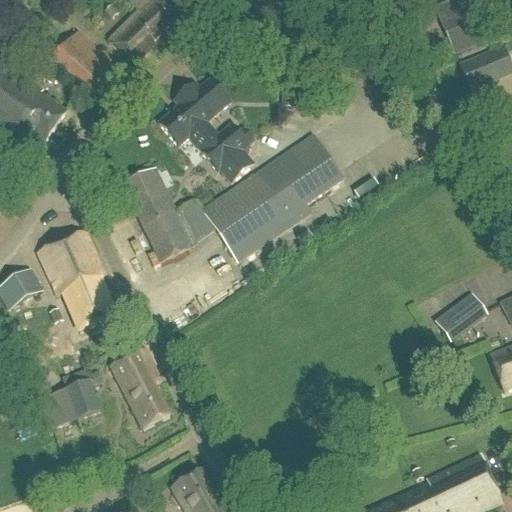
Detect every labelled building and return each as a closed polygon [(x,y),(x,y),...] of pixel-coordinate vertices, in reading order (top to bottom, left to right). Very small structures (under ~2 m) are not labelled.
[(151,2),(149,0),(129,0),(137,7),(141,3),(145,8),(108,45),(132,69),(176,25),(152,1),(151,2)] [(497,0),(468,0),(482,32),(507,22),(497,0)] [(482,45),(470,17),(441,30),(453,58),(482,45)] [(48,36),(33,23),(19,38),(34,51),(48,36)] [(91,103),(116,73),(76,39),(51,68),(91,103)] [(42,96),(2,69),(0,72),(0,139),(21,153),(31,139),(43,148),(65,116),(40,99),(42,96)] [(193,88),(183,97),(207,125),(229,106),(210,84),(198,94),(193,88)] [(176,151),(189,141),(203,129),(207,125),(183,97),(173,105),(177,111),(157,128),(176,151)] [(203,129),(189,141),(200,154),(198,156),(215,176),(218,174),(230,188),(251,170),(244,161),(246,159),(248,140),(243,135),(238,139),(230,129),(215,142),(203,129)] [(342,184),(312,139),(201,214),(236,267),(267,246),(310,217),(304,209),(342,184)] [(176,215),(155,172),(122,189),(161,269),(190,254),(172,217),(176,215)] [(1,188),(0,188),(0,217),(13,210),(1,188)] [(104,280),(84,236),(37,257),(57,300),(62,298),(80,336),(115,319),(99,282),(104,280)] [(43,295),(31,274),(0,292),(0,301),(8,315),(43,295)] [(511,301),(499,308),(511,332),(511,301)] [(487,320),(475,304),(438,332),(451,348),(459,342),(464,355),(473,352),(466,336),(487,320)] [(511,352),(490,360),(503,397),(511,394),(511,352)] [(161,385),(144,353),(111,371),(143,434),(170,420),(154,389),(161,385)] [(87,380),(85,374),(61,382),(65,395),(44,402),(48,414),(43,415),(47,427),(52,425),(54,432),(99,417),(91,391),(101,388),(97,377),(87,380)] [(493,511),(501,509),(481,461),(427,483),(429,489),(383,509),(384,511),(493,511)] [(420,472),(412,476),(416,484),(424,481),(420,472)] [(221,509),(202,475),(171,492),(182,511),(231,511),(228,506),(221,509)] [(164,511),(158,498),(146,503),(149,511),(164,511)]
